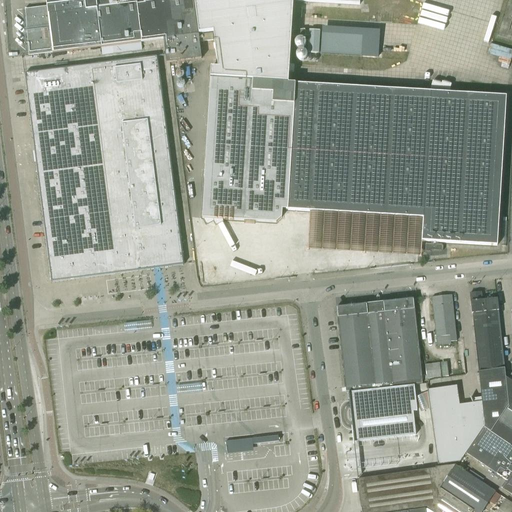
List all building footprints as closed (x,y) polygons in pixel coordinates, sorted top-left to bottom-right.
[(359,5),(358,0),(45,0),(46,6),(25,9),(28,55),(52,52),(52,53),(162,39),(166,62),(201,59),(198,33),(213,32),(218,68),(211,68),(210,78),(211,78),(288,82),(292,1),(359,5)] [(309,31),(304,31),(305,36),(309,36),(308,53),(318,54),(319,31),(309,30),(309,31)] [(213,34),(200,35),(201,42),(213,41),(213,34)] [(327,34),(326,55),(366,57),(366,49),(376,50),(377,40),(368,40),(368,36),(327,34)] [(157,56),(24,73),(27,96),(50,281),(157,267),(183,264),(162,96),(157,56)] [(197,91),(198,80),(188,80),(189,71),(182,71),(181,91),(197,91)] [(211,78),(202,217),(281,223),(282,209),(286,209),(294,83),(288,82),(211,78)] [(496,246),(498,215),(500,179),(505,96),(294,83),(286,209),(422,218),(421,241),(430,242),(430,243),(424,243),(422,244),(422,251),(423,252),(429,253),(431,251),(440,252),(442,250),(442,246),(441,244),(437,244),(437,242),(496,246)] [(189,118),(193,116),(187,106),(183,108),(189,118)] [(343,253),(369,253),(369,247),(359,247),(359,246),(346,245),(346,242),(340,242),(340,239),(335,239),(335,248),(343,248),(343,253)] [(329,253),(331,243),(317,240),(314,249),(329,253)] [(480,293),(469,294),(477,373),(503,369),(497,311),(498,311),(496,299),(481,300),(480,293)] [(451,296),(431,298),(436,346),(450,345),(450,342),(456,341),(451,296)] [(366,305),(336,308),(344,387),(421,379),(412,300),(400,301),(382,303),(366,305)] [(438,364),(424,365),(426,379),(440,378),(438,364)] [(503,369),(477,373),(480,399),(481,405),(483,426),(482,428),(490,433),(508,407),(504,378),(503,369)] [(414,385),(347,393),(353,442),(415,435),(412,412),(416,411),(415,396),(414,385)] [(483,426),(481,405),(460,407),(458,389),(442,391),(427,393),(429,408),(437,468),(454,466),(465,454),(482,428),(483,426)] [(427,393),(427,391),(415,396),(420,411),(429,408),(427,393)] [(511,413),(506,410),(498,422),(511,431),(511,413)] [(498,422),(490,433),(509,446),(511,441),(511,431),(498,422)] [(482,428),(465,454),(501,478),(508,467),(511,469),(511,448),(490,433),(482,428)] [(253,450),(252,437),(225,440),(227,452),(253,450)] [(419,442),(390,445),(392,457),(416,454),(417,459),(421,459),(420,447),(419,442)] [(436,469),(357,480),(360,511),(392,511),(400,511),(425,507),(432,511),(471,511),(472,511),(481,511),(494,493),(454,466),(437,468),(435,468),(436,469)] [(511,469),(508,467),(501,478),(507,482),(502,490),(511,496),(511,469)] [(500,503),(505,507),(509,499),(504,496),(500,503)]
